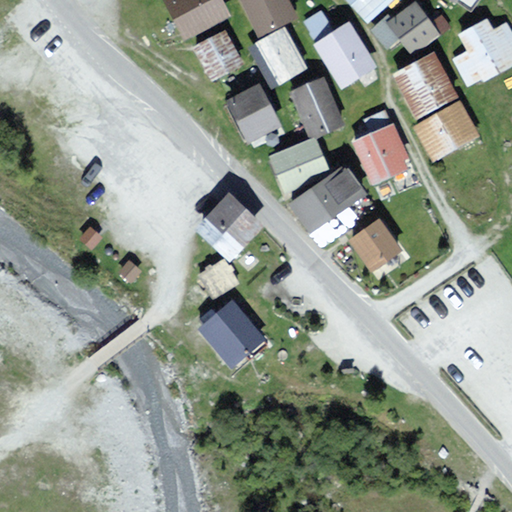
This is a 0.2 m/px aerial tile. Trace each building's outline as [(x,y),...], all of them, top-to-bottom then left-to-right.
[(161,0),(159,2),(180,44),(228,20),(217,0),(161,0)] [(280,0),(237,0),(254,38),(291,21),(280,0)] [(343,0),(364,25),(394,0),(343,0)] [(444,0),(454,6),(457,2),(470,11),(477,0),(444,0)] [(387,18),(371,31),(384,53),(397,44),(407,59),(438,37),(414,3),(389,21),(387,18)] [(315,43),(310,46),(338,92),(373,71),(346,25),(333,32),(320,12),(303,23),(315,43)] [(466,53),(452,61),(467,90),(511,65),(511,35),(506,24),(492,31),(486,22),(458,37),(466,53)] [(283,30),(247,47),(267,89),(303,71),(283,30)] [(221,35),(190,50),(206,84),(238,68),(221,35)] [(431,53),(390,75),(414,121),(455,99),(431,53)] [(339,128),(319,79),(290,91),(310,140),(339,128)] [(276,129),(254,87),(220,105),(242,147),(276,129)] [(457,104),(411,128),(429,163),(475,138),(457,104)] [(368,136),(351,143),(368,185),(408,169),(391,126),(390,126),(383,112),(362,121),(368,136)] [(309,139),(264,159),(279,192),(324,172),(309,139)] [(341,167),(283,207),(303,237),(362,197),(341,167)] [(257,227),(224,197),(190,233),(223,263),(257,227)] [(348,240),(369,272),(397,253),(376,221),(348,240)] [(115,257),(105,249),(97,259),(106,267),(115,257)] [(219,264),(196,278),(209,299),(232,286),(219,264)] [(263,345),(228,302),(193,331),(229,373),(263,345)]
